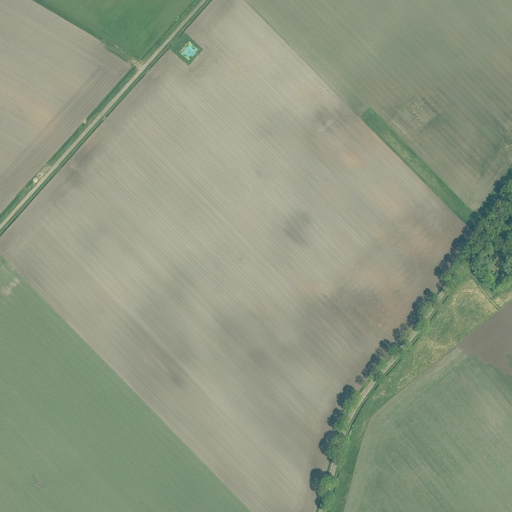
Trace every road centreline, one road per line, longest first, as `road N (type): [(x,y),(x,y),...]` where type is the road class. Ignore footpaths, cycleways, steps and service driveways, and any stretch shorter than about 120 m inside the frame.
road 1 (tertiary): [(321,511),(353,410),(511,196)]
road 2 (unclassified): [(0,227),(205,0)]
